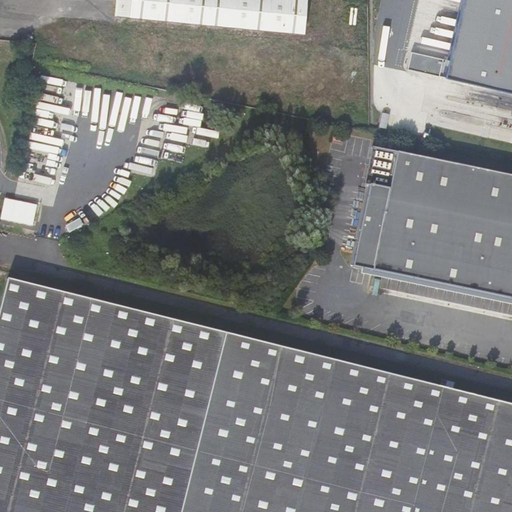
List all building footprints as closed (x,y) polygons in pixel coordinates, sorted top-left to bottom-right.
[(123,0),(122,14),(131,15),(132,0),(123,0)] [(132,0),(131,15),(303,32),(306,0),(132,0)] [(464,0),(461,0),(443,79),(446,79),(464,0)] [(511,0),(464,0),(446,79),(511,94),(511,0)] [(364,186),(368,187),(366,198),(352,267),(511,300),(511,176),(371,148),(364,186)] [(1,219),(34,224),(37,203),(4,198),(1,219)] [(511,511),(511,404),(5,277),(0,294),(0,511),(511,511)]
